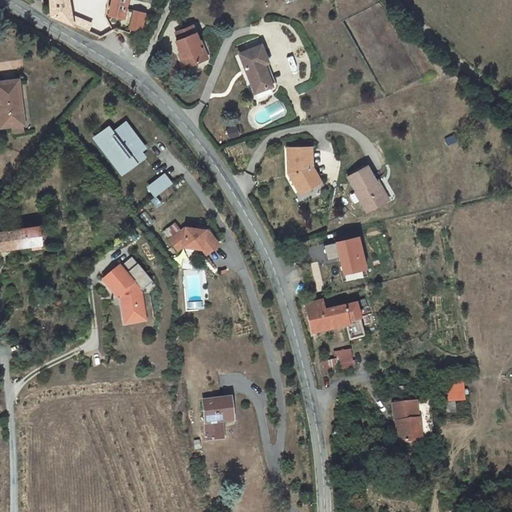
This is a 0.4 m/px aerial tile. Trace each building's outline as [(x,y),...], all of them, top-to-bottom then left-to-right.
[(49,0),(50,15),(73,25),(68,0),(49,0)] [(111,0),(108,15),(123,18),(126,0),(111,0)] [(141,30),(145,12),(135,10),(132,28),(141,30)] [(192,26),(176,33),(179,40),(176,41),(182,55),(187,67),(204,60),(197,44),(199,43),(192,26)] [(199,43),(197,44),(204,60),(208,58),(201,42),(199,43)] [(239,54),(255,92),(271,86),(263,64),(267,62),(261,46),(239,54)] [(17,80),(0,82),(0,125),(0,127),(12,125),(20,124),(17,102),(20,102),(17,80)] [(244,135),(240,121),(226,125),(230,139),(244,135)] [(20,124),(12,125),(13,133),(23,132),(22,124),(20,124)] [(113,133),(110,129),(96,139),(106,152),(109,150),(120,163),(130,156),(133,159),(141,153),(138,149),(133,142),(137,139),(138,138),(134,133),(133,134),(125,124),(113,133)] [(142,146),(137,139),(133,142),(138,149),(142,146)] [(309,167),(309,148),(289,149),(290,172),(301,191),(318,182),(309,167)] [(144,156),(141,153),(133,159),(130,156),(120,163),(109,150),(106,152),(122,173),(135,162),(144,156)] [(366,165),(347,176),(356,191),(355,192),(366,211),(385,200),(374,181),(375,181),(375,180),(366,165)] [(149,187),(156,196),(170,184),(164,176),(149,187)] [(374,181),(385,200),(388,199),(377,180),(377,179),(375,180),(375,181),(374,181)] [(0,231),(0,249),(32,245),(41,244),(38,226),(0,231)] [(207,229),(185,227),(169,239),(177,250),(182,246),(202,248),(206,254),(219,244),(207,229)] [(355,232),(331,238),(341,278),(364,273),(355,232)] [(141,291),(120,264),(103,277),(117,295),(120,292),(123,296),(121,298),(125,317),(139,315),(138,305),(143,304),(141,291)] [(323,327),(324,331),(339,328),(338,324),(346,322),(347,327),(350,340),(364,336),(361,321),(356,304),(324,311),(322,301),(305,305),(311,330),(323,327)] [(146,319),(143,304),(138,305),(139,315),(125,317),(125,322),(146,319)] [(352,348),(333,351),(334,359),(321,361),(323,372),(355,368),(352,348)] [(463,381),(443,382),(445,402),(464,401),(463,381)] [(233,421),(230,398),(203,401),(207,439),(211,439),(211,440),(214,440),(214,438),(218,438),(217,423),(221,422),(233,421)] [(434,439),(430,400),(393,404),(395,422),(401,421),(401,425),(399,426),(401,443),(434,439)] [(196,436),(204,434),(202,424),(194,426),(196,436)]
